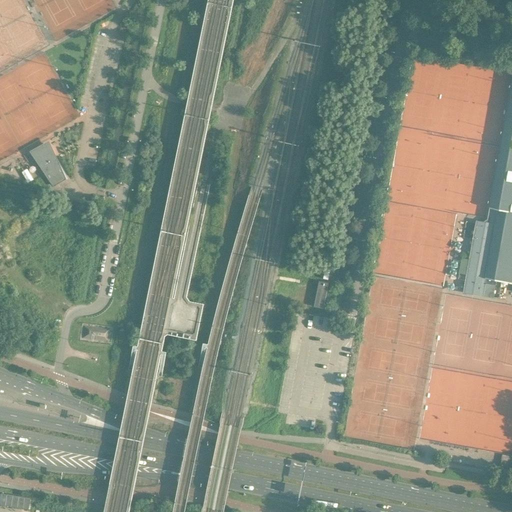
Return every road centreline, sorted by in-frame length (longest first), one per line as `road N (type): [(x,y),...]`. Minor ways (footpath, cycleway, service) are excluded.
road 1 (unclassified): [(329,443),(324,412),(339,333),(351,327),(408,0)]
road 2 (unclassified): [(76,405),(60,387),(66,328),(73,313),(104,300),(159,0)]
road 3 (primary): [(497,511),(144,441)]
road 4 (primary): [(195,469),(400,511)]
road 5 (primary): [(0,431),(195,469)]
road 6 (primary): [(0,463),(155,475),(195,469)]
